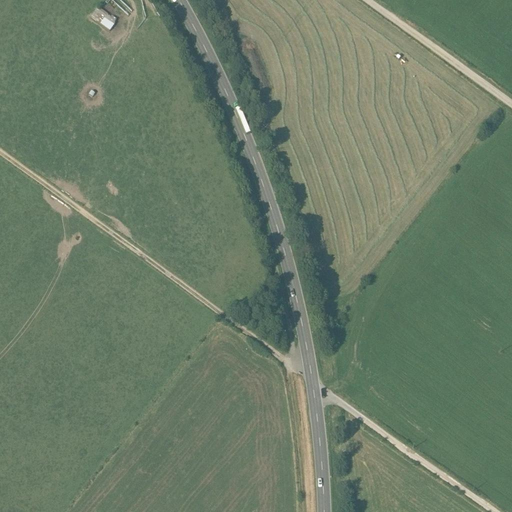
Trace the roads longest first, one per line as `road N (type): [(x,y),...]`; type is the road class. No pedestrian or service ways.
road 1 (track): [(0,152),(492,511)]
road 2 (secondary): [(178,0),(226,89),(288,267),(314,385),(321,511)]
road 3 (track): [(366,0),(511,104)]
road 4 (track): [(287,366),(303,511)]
